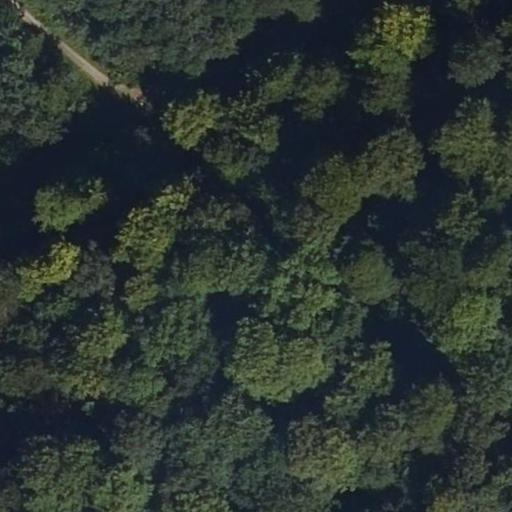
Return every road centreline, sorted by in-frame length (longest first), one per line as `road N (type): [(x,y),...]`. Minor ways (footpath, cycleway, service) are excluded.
road 1 (unknown): [(349,0),(127,110)]
road 2 (unknown): [(127,110),(0,2)]
road 3 (unknown): [(127,110),(0,178)]
